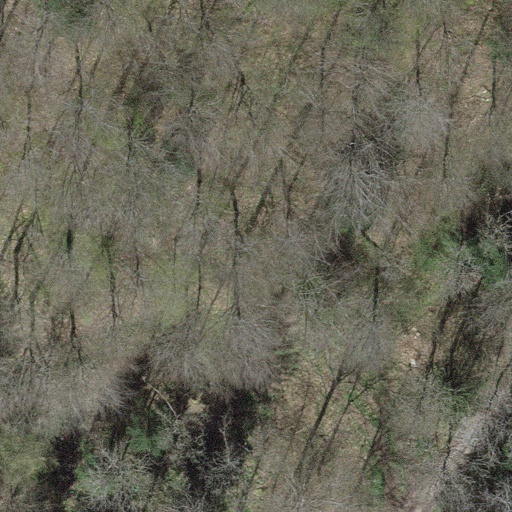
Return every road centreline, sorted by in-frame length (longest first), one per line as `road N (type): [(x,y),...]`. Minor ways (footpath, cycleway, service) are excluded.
road 1 (track): [(400,509),(345,387),(294,336),(225,316),(110,336),(0,380)]
road 2 (track): [(511,386),(398,511)]
